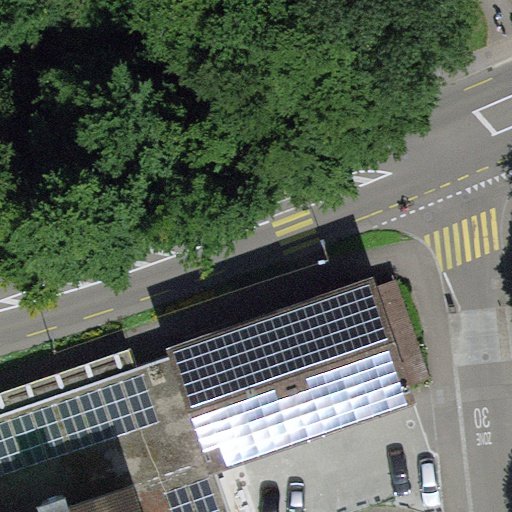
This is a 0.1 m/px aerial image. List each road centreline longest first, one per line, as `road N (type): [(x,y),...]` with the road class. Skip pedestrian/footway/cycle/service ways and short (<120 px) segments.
road 1 (secondary): [(0,302),(287,209),(445,142)]
road 2 (residential): [(445,142),(461,190),(502,511)]
